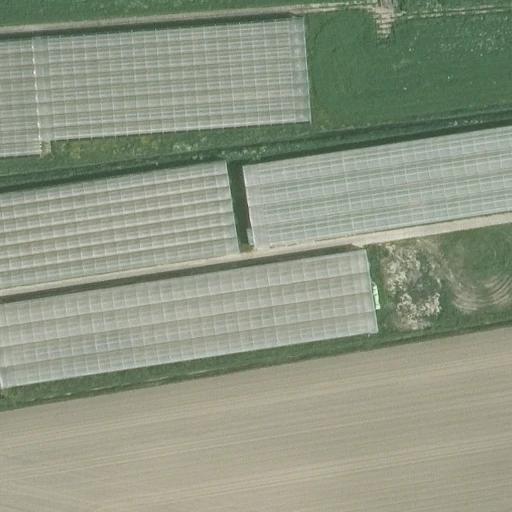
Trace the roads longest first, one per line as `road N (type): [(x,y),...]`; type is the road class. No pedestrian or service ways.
road 1 (track): [(0,297),(511,218)]
road 2 (track): [(0,32),(363,5),(380,17),(511,8)]
